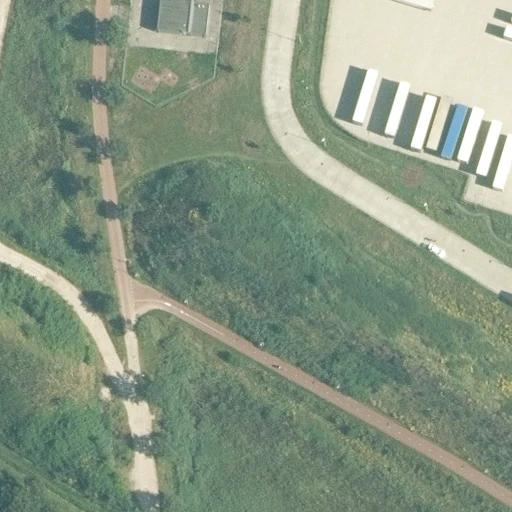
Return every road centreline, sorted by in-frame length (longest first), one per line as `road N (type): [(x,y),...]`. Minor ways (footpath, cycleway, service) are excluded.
road 1 (unclassified): [(284,0),(274,83),(288,131),(322,169),(511,286)]
road 2 (track): [(155,511),(126,302)]
road 3 (track): [(136,373),(79,294),(0,239)]
